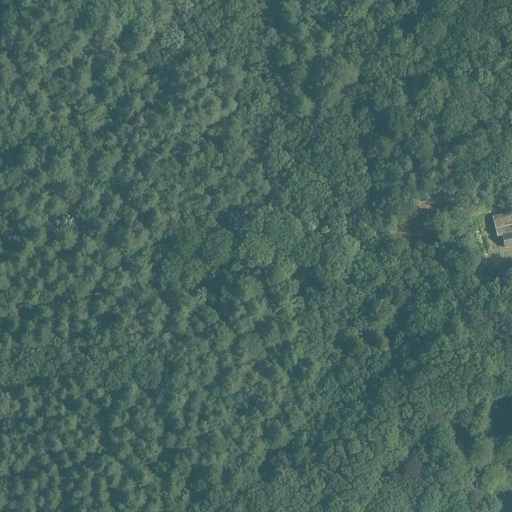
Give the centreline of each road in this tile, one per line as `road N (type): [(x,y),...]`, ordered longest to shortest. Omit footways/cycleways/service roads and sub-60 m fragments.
road 1 (track): [(386,299),(242,263),(86,298),(0,298)]
road 2 (track): [(337,0),(386,299)]
road 3 (track): [(353,105),(511,59)]
road 4 (track): [(386,299),(511,280)]
